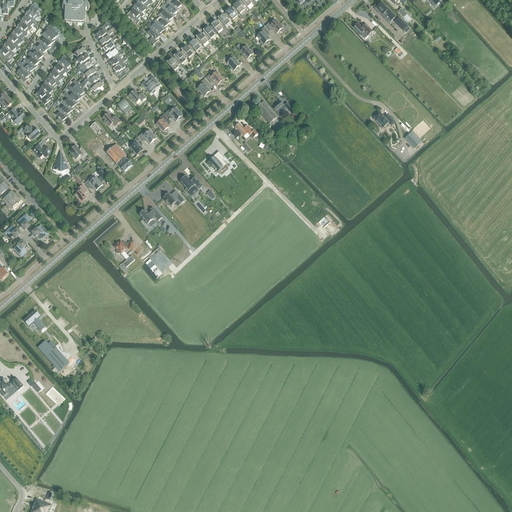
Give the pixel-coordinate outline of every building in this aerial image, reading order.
[(7,5),(4,4),(3,4),(3,11),(1,10),(1,17),(6,17),(6,15),(9,16),(9,15),(8,15),(9,9),(11,9),(11,7),(14,7),(14,0),(10,0),(11,2),(8,2),(7,5)] [(77,24),(83,24),(84,24),(85,23),(85,22),(86,16),(90,16),(89,9),(89,3),(88,2),(65,0),(63,2),(62,11),(63,12),(64,13),(65,13),(65,21),(66,23),(67,23),(74,23),(77,24)] [(136,4),(134,6),(139,11),(137,12),(141,17),(142,18),(143,17),(144,16),(145,16),(143,13),(146,11),(141,6),(143,5),(138,0),(135,3),(136,4)] [(138,0),(143,5),(141,6),(146,11),(146,12),(147,11),(148,10),(149,9),(147,7),(150,5),(150,4),(146,0),(138,0)] [(169,5),(166,8),(170,13),(168,14),(173,19),(176,15),(175,14),(177,12),(173,8),(174,6),(170,1),(169,0),(168,0),(166,2),(169,5)] [(171,0),(170,1),(174,6),(173,8),(177,12),(181,9),(180,8),(182,6),(181,6),(177,1),(178,0),(171,0)] [(233,6),(234,7),(239,13),(240,14),(245,10),(242,7),(245,5),(241,0),(237,4),(236,3),(233,6)] [(240,0),(241,0),(245,5),(248,8),(252,4),(250,1),(250,0),(240,0)] [(29,11),(27,13),(31,18),(30,19),(34,24),(35,26),(38,23),(35,20),(38,18),(39,18),(40,17),(37,13),(40,10),(35,4),(28,10),(29,11)] [(379,5),(375,9),(379,14),(381,13),(383,15),(382,16),(384,19),(386,18),(387,17),(390,20),(391,21),(395,17),(387,7),(386,8),(385,8),(382,4),(379,6),(379,5)] [(164,12),(161,14),(165,19),(164,20),(168,25),(172,22),(171,20),(173,19),(168,14),(170,13),(166,8),(163,5),(161,7),(164,12)] [(139,11),(134,6),(131,9),(132,11),(127,15),(128,15),(132,20),(133,19),(137,24),(140,22),(138,20),(141,17),(137,12),(139,11)] [(225,12),(226,13),(230,18),(233,21),(238,17),(236,15),(239,13),(234,7),(230,10),(229,9),(225,12)] [(401,9),(398,12),(404,18),(407,15),(401,9)] [(24,18),(22,20),(27,24),(25,26),(29,30),(29,31),(30,31),(33,29),(31,27),(34,24),(30,19),(31,18),(27,13),(23,16),(24,18)] [(160,18),(157,20),(161,25),(159,27),(164,31),(167,28),(166,27),(168,25),(164,20),(165,19),(161,14),(161,13),(158,16),(160,18)] [(218,18),(219,19),(224,26),(226,27),(230,23),(228,20),(230,18),(226,13),(222,17),(221,15),(218,18)] [(272,21),(266,26),(271,32),(273,30),(277,34),(279,32),(280,33),(282,33),(283,30),(282,30),(284,28),(277,20),(275,18),(273,20),(272,21)] [(399,18),(394,23),(403,32),(408,27),(399,18)] [(211,25),(212,26),(217,32),(218,33),(223,29),(222,28),(224,26),(219,19),(215,23),(214,22),(211,25)] [(20,24),(18,26),(22,31),(21,32),(25,37),(25,38),(28,35),(28,32),(29,31),(29,30),(25,26),(27,24),(22,20),(19,23),(20,24)] [(155,24),(153,27),(157,32),(155,33),(159,38),(163,35),(162,33),(164,31),(159,27),(161,25),(157,20),(156,20),(154,22),(155,24)] [(96,35),(98,38),(96,39),(100,43),(105,38),(103,37),(108,33),(108,32),(105,30),(109,27),(106,24),(100,30),(97,32),(98,34),(96,35)] [(149,25),(147,26),(149,28),(151,31),(148,33),(152,38),(149,41),(153,46),(159,41),(157,39),(159,38),(155,33),(157,32),(153,27),(152,26),(150,24),(149,25)] [(355,27),(354,27),(361,35),(365,39),(368,36),(373,32),(366,25),(364,26),(363,25),(361,27),(358,24),(357,24),(356,24),(355,26),(355,27)] [(16,31),(14,32),(18,37),(16,38),(20,43),(21,44),(24,42),(22,39),(25,37),(21,32),(22,31),(18,26),(14,29),(16,31)] [(48,31),(45,34),(49,38),(47,40),(52,45),(55,41),(54,40),(59,35),(53,28),(51,29),(49,26),(46,29),(48,31)] [(203,31),(204,32),(208,37),(211,40),(216,36),(215,34),(217,32),(212,26),(208,29),(207,28),(203,31)] [(269,42),(268,42),(271,39),(267,35),(269,33),(264,28),(258,33),(260,35),(257,37),(264,45),(266,44),(266,45),(269,45),(269,42)] [(100,46),(103,49),(108,45),(107,44),(111,39),(109,37),(113,33),(111,30),(108,32),(108,33),(103,37),(105,38),(100,43),(101,44),(100,46)] [(11,37),(9,39),(13,43),(12,45),(16,50),(17,51),(19,53),(21,52),(19,50),(20,49),(17,46),(20,43),(16,38),(18,37),(15,34),(14,32),(10,35),(11,37)] [(199,35),(196,37),(197,39),(201,43),(204,46),(205,45),(208,42),(211,40),(208,37),(204,32),(201,35),(200,36),(199,35)] [(43,37),(41,40),(40,40),(45,45),(43,46),(47,51),(51,48),(50,46),(52,45),(47,40),(49,38),(45,34),(44,33),(41,35),(43,37)] [(103,53),(107,56),(112,52),(110,50),(115,46),(112,43),(117,40),(114,37),(111,39),(107,44),(108,45),(103,49),(105,51),(103,53)] [(7,43),(5,45),(9,50),(7,51),(12,56),(13,58),(16,55),(13,52),(16,50),(12,45),(13,43),(9,39),(6,42),(7,43)] [(39,44),(36,46),(40,51),(39,52),(43,57),(47,54),(45,53),(47,51),(43,46),(45,45),(40,40),(41,40),(40,39),(37,42),(39,44)] [(189,44),(190,45),(194,50),(196,53),(201,48),(199,46),(201,43),(197,39),(193,42),(192,41),(189,44)] [(107,59),(110,63),(115,59),(114,57),(118,53),(116,50),(120,46),(118,44),(115,46),(110,50),(112,52),(107,56),(108,58),(107,59)] [(9,50),(5,45),(1,48),(2,50),(0,51),(0,54),(8,63),(11,61),(9,59),(12,56),(7,51),(9,50)] [(75,60),(73,62),(75,64),(77,62),(78,62),(78,61),(83,57),(81,56),(86,52),(84,50),(86,48),(83,45),(78,49),(79,50),(74,54),(76,56),(77,58),(75,59),(75,60)] [(181,50),(182,51),(188,57),(189,59),(194,55),(191,52),(194,50),(190,45),(186,48),(185,47),(181,50)] [(33,51),(32,53),(36,57),(34,59),(39,64),(42,60),(41,59),(43,57),(39,52),(40,51),(36,46),(35,46),(33,48),(33,49),(33,51)] [(238,50),(240,52),(247,60),(250,58),(250,59),(253,59),(253,56),(252,56),(254,54),(247,46),(244,49),(242,47),(238,50)] [(398,48),(395,51),(397,53),(398,55),(400,57),(403,54),(401,52),(402,52),(398,48)] [(174,57),(175,58),(181,64),(182,65),(187,61),(185,60),(188,57),(182,51),(178,55),(177,54),(174,57)] [(27,59),(31,64),(30,65),(34,70),(38,67),(37,65),(39,64),(34,59),(36,57),(35,56),(32,53),(31,52),(28,54),(29,55),(29,56),(29,58),(27,59)] [(78,66),(76,69),(78,71),(80,69),(81,69),(81,68),(86,64),(85,63),(90,59),(88,57),(88,56),(89,55),(86,52),(81,56),(83,57),(78,61),(78,62),(80,64),(78,66)] [(110,66),(114,70),(119,66),(117,64),(122,60),(119,57),(122,55),(121,55),(120,53),(119,53),(118,53),(114,57),(115,59),(110,63),(112,65),(110,66)] [(61,60),(60,62),(64,67),(62,68),(66,73),(67,74),(70,71),(72,69),(70,67),(71,66),(67,62),(68,60),(64,55),(60,59),(61,60)] [(241,65),(240,64),(232,55),(229,59),(230,60),(227,63),(234,71),(236,70),(236,71),(239,71),(239,68),(238,68),(241,65)] [(119,66),(114,70),(115,72),(114,73),(117,77),(122,73),(121,71),(126,67),(123,64),(127,60),(125,57),(122,60),(117,64),(119,66)] [(24,61),(21,63),(23,65),(23,66),(27,70),(25,72),(30,76),(33,73),(32,72),(34,70),(30,65),(31,64),(27,59),(27,58),(24,61)] [(181,64),(175,58),(171,61),(170,60),(167,63),(174,72),(179,68),(178,66),(181,64)] [(82,74),(80,76),(82,77),(84,76),(85,75),(90,71),(88,70),(93,65),(91,64),(93,62),(90,59),(85,63),(86,64),(81,68),(81,69),(84,71),(82,73),(82,74)] [(23,66),(23,65),(21,63),(20,62),(17,65),(20,68),(20,71),(17,73),(25,83),(29,80),(28,78),(30,76),(25,72),(27,70),(23,66)] [(57,67),(55,68),(59,73),(58,75),(62,80),(63,80),(64,79),(65,78),(63,76),(66,73),(62,68),(64,67),(60,62),(56,65),(57,67)] [(85,81),(83,83),(85,85),(87,83),(87,84),(88,82),(93,78),(92,77),(97,72),(95,70),(96,69),(93,65),(88,70),(90,71),(85,75),(87,78),(84,81),(85,81)] [(52,73),(51,75),(55,80),(53,81),(57,86),(59,87),(61,85),(59,82),(62,80),(58,75),(59,73),(55,68),(51,72),(52,73)] [(90,91),(92,89),(97,85),(95,84),(100,79),(98,77),(100,76),(97,72),(92,77),(93,78),(88,82),(91,85),(88,88),(90,91)] [(223,85),(223,82),(222,82),(224,80),(217,72),(214,75),(212,73),(206,78),(211,83),(213,81),(217,86),(220,84),(223,85)] [(48,79),(46,81),(50,86),(49,87),(53,92),(54,93),(56,91),(54,88),(57,86),(53,81),(55,80),(51,75),(47,78),(48,79)] [(142,85),(143,86),(150,95),(161,85),(152,76),(142,85)] [(92,89),(94,92),(92,94),(95,97),(100,92),(99,90),(103,87),(104,87),(102,84),(103,83),(100,79),(95,84),(97,85),(92,89)] [(209,85),(205,79),(199,85),(200,86),(197,89),(201,94),(201,96),(203,96),(204,97),(206,96),(207,97),(209,97),(209,94),(211,91),(210,90),(211,87),(209,85)] [(76,86),(73,89),(77,94),(75,95),(80,100),(83,97),(82,95),(84,93),(80,89),(82,87),(76,80),(73,83),(76,86)] [(44,86),(42,87),(46,92),(44,94),(49,98),(48,99),(50,101),(51,101),(49,99),(51,98),(52,97),(50,95),(53,92),(49,87),(50,86),(46,81),(42,84),(44,86)] [(70,86),(68,88),(69,90),(72,93),(69,95),(73,100),(71,101),(75,106),(79,103),(78,101),(80,100),(75,95),(77,94),(73,89),(72,87),(71,88),(70,86)] [(39,92),(35,95),(36,96),(36,95),(45,106),(47,103),(50,101),(48,99),(49,98),(44,94),(46,92),(42,87),(38,91),(39,92)] [(132,100),(136,104),(140,100),(142,102),(146,99),(142,94),(140,96),(135,91),(128,97),(132,100)] [(67,99),(64,102),(68,106),(67,108),(71,113),(75,109),(73,108),(75,106),(71,101),(73,100),(69,95),(66,92),(63,95),(67,99)] [(13,103),(5,94),(0,97),(0,103),(2,106),(2,107),(2,108),(2,109),(3,109),(3,110),(4,110),(5,110),(5,109),(6,109),(7,108),(13,103)] [(63,105),(60,108),(64,113),(62,114),(67,119),(70,116),(69,114),(71,113),(67,108),(68,106),(64,102),(63,100),(60,102),(63,105)] [(124,100),(118,106),(126,115),(125,114),(132,109),(124,100)] [(291,112),(292,114),(293,115),(291,117),(294,120),(299,116),(296,113),(296,112),(288,104),(285,106),(280,102),(273,108),(276,112),(277,114),(279,115),(280,114),(282,112),(287,108),(290,112),(291,112)] [(257,109),(259,111),(270,124),(277,118),(267,107),(268,106),(264,103),(257,109)] [(60,108),(59,107),(58,108),(56,110),(58,112),(55,115),(59,119),(57,121),(61,125),(65,122),(65,121),(67,119),(62,114),(64,113),(60,108)] [(171,109),(165,114),(169,120),(172,117),(176,122),(179,120),(182,120),(182,118),(181,117),(183,116),(180,112),(176,108),(173,110),(171,109)] [(21,112),(18,115),(17,114),(18,113),(15,110),(10,114),(14,119),(13,120),(17,125),(18,124),(19,124),(20,124),(20,122),(26,118),(21,112)] [(380,113),(374,119),(381,126),(381,127),(382,129),(384,129),(385,127),(385,126),(389,123),(391,126),(395,123),(388,116),(385,119),(380,113)] [(113,124),(116,127),(121,122),(116,116),(113,119),(109,114),(103,119),(105,121),(105,122),(106,124),(108,124),(110,127),(113,124)] [(159,122),(156,125),(163,133),(165,132),(168,132),(168,130),(167,129),(170,127),(169,126),(171,122),(164,115),(161,117),(158,120),(159,122)] [(90,128),(98,137),(104,131),(96,122),(90,128)] [(236,127),(235,128),(244,138),(248,134),(253,139),(255,138),(258,135),(255,131),(253,132),(248,126),(244,129),(240,124),(239,125),(238,124),(237,124),(235,126),(235,127),(236,127)] [(33,129),(30,126),(24,131),(27,134),(26,135),(32,142),(40,134),(40,133),(40,132),(40,131),(39,131),(38,130),(37,131),(36,130),(35,130),(33,128),(33,129)] [(145,131),(139,137),(144,142),(146,140),(150,145),(153,142),(153,143),(156,143),(156,141),(155,140),(157,138),(150,130),(147,133),(145,131)] [(414,149),(421,143),(411,133),(405,139),(414,149)] [(289,149),(294,144),(288,138),(286,140),(283,136),(279,139),(283,144),(284,143),(289,149)] [(132,143),(133,145),(130,148),(137,156),(139,154),(139,155),(142,155),(142,153),(141,152),(144,150),(140,145),(142,143),(138,138),(132,143)] [(33,151),(40,158),(43,156),(46,158),(52,151),(46,147),(45,147),(44,146),(46,144),(43,141),(35,148),(36,149),(33,151)] [(246,143),(243,146),(249,152),(252,150),(246,143)] [(70,151),(72,154),(71,154),(73,158),(75,157),(77,159),(82,155),(84,157),(87,154),(82,148),(79,150),(75,146),(70,151)] [(107,154),(116,165),(124,175),(134,167),(125,157),(126,157),(117,146),(113,149),(107,154)] [(213,160),(208,164),(217,174),(218,173),(221,177),(228,171),(227,169),(228,168),(223,162),(225,161),(219,154),(212,159),(213,160)] [(53,170),(61,173),(69,170),(63,156),(61,158),(61,157),(59,157),(53,170)] [(98,173),(97,173),(100,177),(101,178),(103,179),(103,180),(104,181),(108,177),(102,169),(101,170),(98,173)] [(193,179),(189,174),(183,179),(189,187),(193,192),(199,186),(201,188),(206,184),(198,175),(193,179)] [(91,178),(85,183),(90,189),(92,187),(96,191),(99,189),(100,190),(102,190),(102,187),(103,185),(102,184),(103,179),(101,178),(100,177),(98,179),(96,177),(93,180),(91,178)] [(5,183),(0,187),(0,195),(6,191),(7,191),(9,188),(5,183)] [(89,198),(85,193),(87,191),(82,186),(76,191),(78,193),(75,196),(82,204),(83,202),(84,203),(86,203),(87,201),(86,200),(89,198)] [(211,191),(208,194),(213,200),(216,197),(211,191)] [(3,200),(7,204),(16,196),(12,192),(8,193),(9,194),(3,200)] [(172,208),(179,202),(181,205),(185,202),(176,192),(173,195),(172,197),(169,194),(164,199),(165,200),(165,201),(168,205),(169,205),(172,208)] [(16,196),(7,204),(11,209),(17,204),(18,204),(20,201),(16,196)] [(148,213),(145,210),(139,215),(148,225),(154,220),(156,223),(158,221),(159,222),(163,219),(153,208),(150,211),(150,212),(148,213)] [(204,210),(200,214),(211,227),(216,223),(204,210)] [(21,226),(25,231),(30,226),(27,224),(31,221),(26,215),(18,222),(21,225),(21,226)] [(36,238),(38,235),(41,239),(47,234),(40,226),(37,229),(36,229),(31,233),(36,238)] [(13,227),(5,233),(10,239),(13,236),(16,239),(20,235),(18,232),(20,230),(17,228),(15,229),(13,227)] [(26,246),(22,241),(17,245),(18,246),(14,249),(21,257),(26,252),(23,248),(26,246)] [(129,244),(123,244),(121,241),(114,247),(118,250),(117,251),(117,252),(117,253),(117,254),(118,254),(119,254),(120,254),(120,253),(121,254),(120,253),(124,250),(124,251),(127,249),(129,249),(129,250),(133,250),(134,243),(129,242),(129,244)] [(132,257),(123,265),(126,268),(135,260),(132,257)] [(36,326),(41,322),(38,319),(41,317),(35,311),(23,321),(29,327),(34,323),(36,326)] [(59,371),(59,372),(74,360),(53,335),(38,348),(56,368),(59,371)] [(56,368),(52,371),(57,376),(60,374),(59,372),(59,371),(56,368)] [(0,392),(4,397),(9,394),(6,391),(10,387),(13,390),(15,393),(24,386),(17,378),(10,385),(4,378),(1,381),(0,380),(0,392)] [(32,387),(37,393),(41,390),(36,383),(32,387)] [(37,500),(31,511),(40,511),(44,503),(37,500)] [(44,503),(40,511),(48,511),(51,506),(44,503)]
